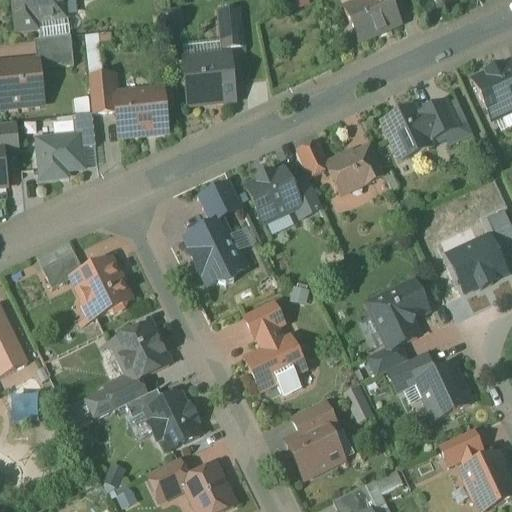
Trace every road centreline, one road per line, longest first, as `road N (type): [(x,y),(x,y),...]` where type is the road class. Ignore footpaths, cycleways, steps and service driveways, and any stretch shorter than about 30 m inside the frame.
road 1 (residential): [(511,15),(122,180)]
road 2 (residential): [(282,511),(122,180)]
road 3 (residential): [(122,180),(0,238)]
road 4 (residential): [(511,315),(490,325),(478,348),(511,423)]
